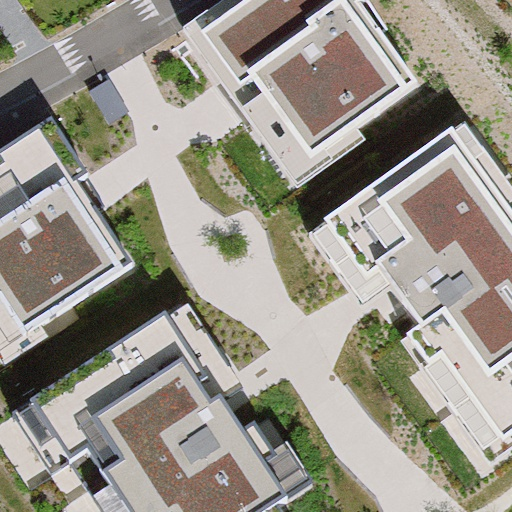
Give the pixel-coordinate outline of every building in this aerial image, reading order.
[(285,183),(296,175),(199,40),(254,0),(224,0),(178,33),(285,183)] [(349,14),(359,7),(353,0),(254,0),(199,40),(296,175),(408,95),(349,14)] [(36,325),(127,268),(73,185),(83,178),(47,123),(0,151),(0,311),(17,337),(36,325)] [(443,142),(488,205),(478,212),(492,231),(502,224),(511,238),(511,209),(456,132),(443,142)] [(498,448),(511,438),(511,238),(502,224),(492,231),(478,212),(488,205),(443,142),(320,227),(362,285),(375,276),(385,291),(415,332),(403,341),(424,371),(437,362),(498,448)] [(355,312),(385,291),(375,276),(362,285),(320,227),(303,238),(355,312)] [(216,403),(218,406),(238,392),(177,307),(161,319),(197,378),(189,384),(207,409),(216,403)] [(17,337),(0,311),(0,361),(3,365),(44,337),(36,325),(17,337)] [(161,319),(7,416),(46,476),(64,464),(95,511),(275,511),(274,510),(283,504),(262,470),(272,463),(267,456),(250,429),(238,436),(218,406),(216,403),(207,409),(189,384),(197,378),(161,319)] [(437,362),(424,371),(485,458),(498,448),(437,362)] [(272,463),(262,470),(283,504),(307,489),(281,448),(267,456),(272,463)]
